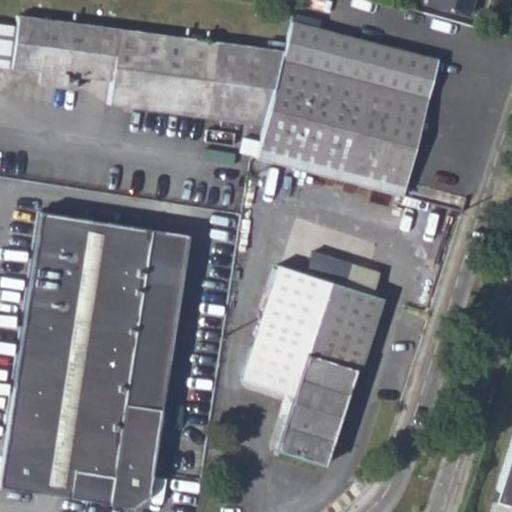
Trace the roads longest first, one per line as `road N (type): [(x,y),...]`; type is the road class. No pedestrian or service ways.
road 1 (residential): [(511,136),(393,501),(381,511)]
road 2 (residential): [(439,511),(511,282)]
